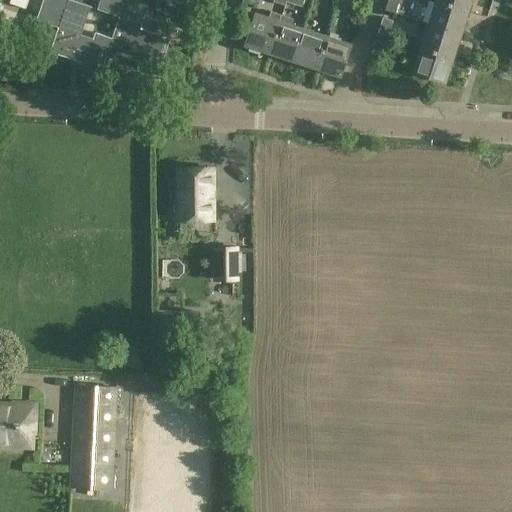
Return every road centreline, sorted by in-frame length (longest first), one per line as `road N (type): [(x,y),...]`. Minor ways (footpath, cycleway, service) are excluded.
road 1 (tertiary): [(217,113),(511,132)]
road 2 (tertiary): [(0,105),(217,113)]
